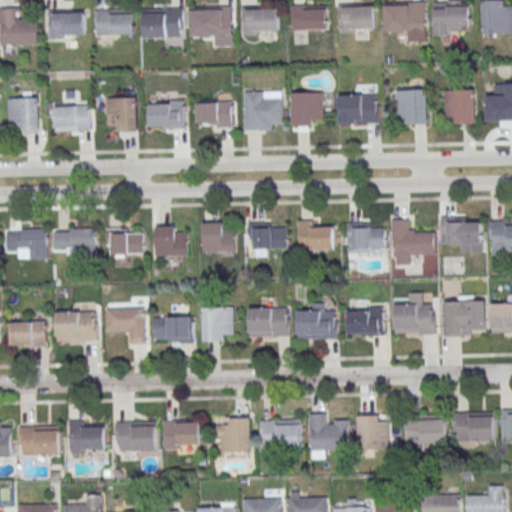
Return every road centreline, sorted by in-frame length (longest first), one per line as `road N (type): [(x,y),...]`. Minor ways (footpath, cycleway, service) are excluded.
road 1 (residential): [(511,373),(0,385)]
road 2 (tertiary): [(0,194),(511,182)]
road 3 (tertiary): [(511,158),(0,169)]
